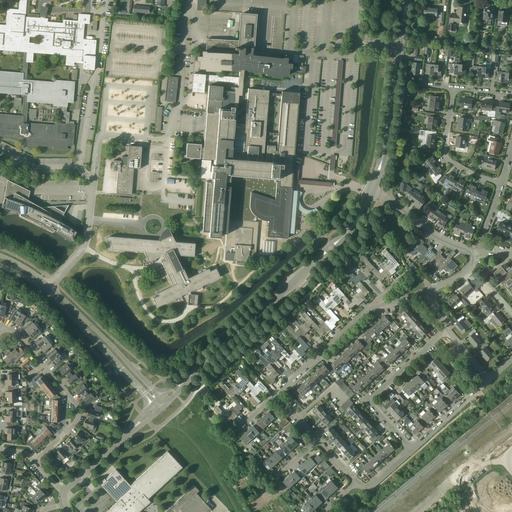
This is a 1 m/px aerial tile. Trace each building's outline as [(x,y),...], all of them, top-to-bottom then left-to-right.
[(20,0),(19,11),(8,10),(7,26),(0,25),(0,49),(25,52),(23,74),(0,72),(0,135),(27,137),(27,144),(53,146),(53,148),(67,149),(67,145),(72,146),(74,125),(74,122),(69,121),(70,113),(66,113),(67,103),(72,103),(74,83),(55,81),(55,84),(25,81),(27,62),(31,62),(31,55),(31,52),(67,55),(66,65),(73,65),(73,62),(83,62),(82,69),(94,70),(95,57),(94,56),(95,41),(82,40),(83,23),(89,23),(89,16),(78,15),(78,22),(63,21),(63,24),(47,23),(47,20),(37,19),(37,15),(27,15),(28,0),(20,0)] [(197,0),(196,11),(205,12),(206,0),(197,0)] [(149,13),(149,6),(133,5),(133,13),(149,13)] [(467,13),(467,8),(458,7),(457,16),(449,15),(449,21),(448,31),(455,32),(456,25),(453,24),(453,22),(457,22),(457,23),(465,24),(466,13),(467,13)] [(239,83),(238,87),(235,87),(235,88),(222,87),(209,86),(207,112),(206,112),(204,147),(202,147),(201,147),(201,146),(201,145),(194,144),(187,143),(185,158),(200,159),(200,158),(203,158),(202,164),(202,169),(201,169),(200,173),(200,178),(205,178),(209,178),(210,178),(213,178),(213,182),(206,181),(202,231),(209,232),(209,236),(220,237),(221,233),(227,233),(225,253),(225,260),(234,260),(248,262),(249,255),(252,255),(256,256),(259,221),(252,221),(253,220),(254,220),(255,221),(256,220),(256,219),(256,218),(255,217),(255,216),(258,218),(262,220),(265,221),(268,221),(267,237),(284,238),(288,238),(290,211),(291,210),(293,210),(293,208),(293,207),(292,206),(291,205),(292,187),(293,178),(298,179),(298,171),(299,165),(294,165),(297,132),(300,92),(282,91),(282,93),(269,92),(269,90),(262,89),(255,89),(248,89),(247,107),(245,125),(236,124),(237,110),(239,96),(242,96),(242,92),(242,88),(243,88),(244,77),(244,69),(248,69),(248,71),(267,73),(267,75),(281,76),(281,75),(288,75),(288,70),(297,71),(305,72),(306,67),(301,67),(301,66),(296,65),(292,64),(287,64),(287,58),(284,58),(284,59),(261,56),(253,55),(256,22),(256,15),(252,15),(251,15),(252,9),(251,10),(249,10),(249,8),(249,11),(248,14),(242,14),(241,14),(240,27),(239,41),(208,39),(207,52),(203,52),(202,57),(198,56),(197,60),(200,61),(199,68),(206,68),(206,70),(220,71),(220,69),(240,70),(239,78),(194,74),(192,92),(193,92),(204,93),(205,87),(205,81),(221,82),(237,83),(239,83)] [(440,26),(443,26),(443,23),(444,14),(437,13),(437,10),(425,9),(424,16),(440,17),(439,23),(440,23),(440,26)] [(492,27),(493,19),(492,19),(493,10),(484,10),(484,17),(482,17),(482,20),(486,20),(486,26),(492,27)] [(499,11),(498,25),(507,26),(508,12),(499,11)] [(459,59),(455,58),(454,64),(451,64),(450,73),(458,74),(459,65),(459,59)] [(411,74),(419,75),(420,64),(412,63),(412,68),(411,74)] [(426,73),(434,74),(435,65),(427,64),(426,73)] [(437,76),(441,77),(442,67),(438,67),(438,66),(435,65),(434,74),(437,75),(437,76)] [(462,66),(463,65),(459,65),(458,74),(462,74),(461,76),(465,76),(466,67),(462,66)] [(473,75),(481,76),(482,67),(474,66),(473,75)] [(486,69),(486,67),(482,67),(481,76),(485,77),(485,78),(489,78),(490,69),(486,69)] [(498,72),(497,81),(504,82),(505,73),(506,67),(502,67),(501,72),(498,72)] [(178,78),(168,77),(166,101),(175,102),(178,78)] [(439,104),(440,104),(441,98),(430,96),(428,110),(438,112),(439,104)] [(462,99),(461,107),(469,108),(468,111),(474,111),(475,105),(471,104),(472,100),(462,99)] [(481,110),(491,111),(492,103),(482,101),(481,110)] [(496,114),(500,114),(500,112),(508,113),(509,104),(499,103),(499,107),(495,107),(495,113),(494,117),(495,117),(496,114)] [(482,121),(482,120),(483,116),(475,116),(474,120),(480,121),(479,121),(479,124),(480,125),(482,121)] [(436,125),(437,125),(438,118),(429,117),(427,128),(435,129),(436,125)] [(467,122),(470,123),(471,119),(459,118),(458,130),(466,131),(467,122)] [(494,133),(502,135),(505,123),(494,121),(493,125),(496,126),(494,133)] [(434,148),(436,136),(431,136),(432,132),(420,130),(419,136),(423,137),(427,137),(425,147),(434,148)] [(499,147),(500,148),(501,143),(497,142),(498,138),(491,136),(490,141),(492,141),(489,153),(497,155),(499,147)] [(465,142),(466,142),(467,138),(457,137),(455,147),(464,148),(465,142)] [(129,146),(127,161),(113,160),(113,171),(118,171),(116,193),(131,195),(134,168),(140,169),(142,147),(129,146)] [(482,154),(481,158),(485,159),(482,167),(494,170),(496,162),(492,161),(493,157),(482,154)] [(427,164),(424,166),(427,171),(434,166),(433,164),(436,162),(433,156),(425,161),(427,164)] [(439,166),(436,168),(434,166),(427,171),(430,175),(433,173),(435,176),(443,171),(439,166)] [(448,183),(446,186),(451,189),(455,182),(453,180),(455,176),(449,173),(445,181),(448,183)] [(459,179),(457,183),(455,182),(451,189),(456,191),(457,189),(461,190),(465,182),(459,179)] [(66,237),(71,240),(76,232),(73,230),(71,228),(66,226),(63,223),(59,221),(69,205),(38,207),(38,204),(39,204),(38,204),(37,204),(36,204),(35,204),(28,200),(30,191),(7,180),(4,197),(1,207),(6,208),(10,210),(18,209),(18,212),(20,212),(20,214),(20,216),(23,217),(27,219),(31,221),(35,222),(37,224),(41,226),(45,227),(48,229),(53,232),(54,230),(58,233),(62,235),(66,237)] [(477,187),(471,185),(469,190),(466,189),(463,197),(465,197),(466,197),(467,197),(468,195),(467,194),(468,193),(471,195),(470,198),(475,200),(478,192),(475,191),(477,187)] [(482,189),(480,193),(478,192),(475,200),(480,202),(481,198),(485,200),(488,191),(482,189)] [(410,202),(412,199),(414,200),(419,194),(415,190),(412,193),(410,191),(404,198),(410,202)] [(421,200),(423,197),(419,194),(414,200),(417,202),(414,205),(419,209),(424,202),(421,200)] [(432,221),(435,217),(437,219),(442,212),(437,209),(435,212),(436,210),(436,208),(436,207),(434,206),(432,206),(431,206),(430,208),(432,210),(427,217),(432,221)] [(444,218),(446,215),(442,212),(437,219),(439,221),(437,224),(442,228),(447,220),(444,218)] [(459,236),(461,232),(463,233),(466,225),(465,224),(466,222),(462,220),(461,223),(460,226),(456,225),(453,233),(459,236)] [(464,237),(470,240),(475,228),(471,227),(470,226),(471,223),(468,222),(467,225),(466,225),(463,233),(466,233),(464,237)] [(496,231),(502,234),(506,225),(500,222),(496,231)] [(506,225),(502,234),(507,237),(511,228),(506,225)] [(194,257),(195,244),(175,242),(168,227),(167,228),(171,235),(158,241),(109,237),(105,238),(109,245),(111,246),(111,250),(144,253),(148,261),(166,253),(169,258),(161,262),(172,286),(157,293),(158,296),(152,298),(156,307),(174,299),(175,300),(184,296),(185,298),(188,298),(187,305),(197,306),(197,295),(190,295),(190,293),(202,287),(202,286),(220,277),(215,269),(209,271),(208,269),(187,279),(176,255),(194,257)] [(416,252),(419,252),(422,255),(427,249),(423,245),(425,242),(422,240),(419,243),(417,241),(413,245),(415,247),(410,253),(413,256),(416,252)] [(425,258),(428,257),(430,260),(436,254),(431,250),(433,248),(431,245),(427,249),(422,255),(418,258),(422,261),(425,258)] [(399,265),(385,249),(382,253),(390,261),(386,264),(384,262),(382,264),(392,275),(396,271),(394,269),(399,265)] [(434,263),(437,262),(440,265),(445,259),(440,255),(442,252),(440,250),(436,254),(430,260),(428,263),(431,266),(434,263)] [(440,265),(437,267),(441,270),(443,268),(447,272),(448,270),(451,273),(453,270),(458,266),(455,263),(450,259),(452,257),(450,254),(445,259),(440,265)] [(360,270),(361,272),(367,278),(371,274),(369,272),(371,271),(375,268),(364,257),(361,260),(367,266),(363,269),(362,268),(360,270)] [(392,275),(382,264),(379,266),(383,271),(380,274),(375,268),(371,271),(381,282),(386,277),(388,279),(392,275)] [(511,265),(510,268),(508,266),(505,269),(502,266),(492,274),(501,284),(504,281),(507,284),(504,286),(507,289),(511,285),(511,265)] [(346,273),(356,285),(360,281),(361,280),(363,281),(367,278),(361,272),(360,270),(357,272),(359,274),(355,277),(350,270),(346,273)] [(475,279),(471,282),(474,285),(477,289),(481,286),(475,279)] [(350,289),(353,293),(362,302),(366,299),(364,297),(370,292),(360,281),(356,285),(359,288),(356,291),(352,287),(350,289)] [(332,282),(329,285),(331,287),(337,293),(333,296),(332,295),(330,297),(337,305),(341,302),(339,300),(341,298),(345,295),(335,284),(334,284),(332,282)] [(460,291),(465,297),(474,290),(476,292),(478,290),(477,289),(474,285),(471,287),(469,284),(460,291)] [(358,306),(362,302),(353,293),(355,295),(352,297),(354,298),(350,301),(345,295),(341,298),(351,309),(356,305),(358,306)] [(456,295),(447,302),(452,308),(461,301),(466,307),(468,305),(465,302),(461,296),(458,298),(456,295)] [(320,297),(316,301),(326,312),(330,309),(331,307),(333,309),(337,305),(330,297),(328,299),(329,301),(325,304),(320,297)] [(487,316),(491,312),(489,310),(493,307),(486,299),(483,302),(480,299),(475,304),(477,306),(480,304),(486,311),(485,312),(485,314),(487,316)] [(7,307),(1,306),(0,308),(0,315),(3,316),(2,318),(6,319),(8,306),(7,307)] [(403,315),(406,318),(411,313),(410,311),(411,311),(408,308),(407,308),(406,309),(404,307),(397,314),(400,317),(403,315)] [(11,314),(8,319),(10,321),(11,319),(15,322),(22,311),(17,308),(16,311),(15,311),(14,310),(13,310),(11,314)] [(325,322),(328,325),(332,330),(336,326),(334,324),(340,320),(330,309),(326,312),(332,318),(328,321),(327,320),(325,322)] [(22,311),(15,322),(19,324),(18,325),(21,327),(24,322),(26,323),(30,318),(27,316),(26,317),(25,316),(26,314),(26,313),(22,311)] [(303,324),(302,323),(300,325),(307,332),(311,329),(309,327),(311,325),(314,322),(305,311),(301,314),(307,321),(303,324)] [(404,325),(405,327),(416,316),(414,314),(413,314),(411,313),(406,318),(408,321),(404,325)] [(490,320),(497,328),(499,326),(505,321),(498,313),(495,315),(493,313),(482,323),(484,325),(490,320)] [(463,333),(469,328),(462,320),(464,318),(462,315),(457,320),(459,322),(456,325),(463,333)] [(382,319),(381,320),(386,326),(389,324),(391,326),(395,323),(391,318),(389,320),(385,316),(385,317),(384,316),(381,318),(382,319)] [(405,327),(407,328),(409,327),(411,324),(414,327),(420,321),(418,320),(419,320),(416,316),(405,327)] [(320,328),(314,322),(311,325),(321,336),(326,332),(328,333),(332,330),(328,325),(325,322),(322,319),(320,321),(322,324),(324,325),(320,328)] [(376,325),(382,330),(384,328),(387,330),(388,329),(386,326),(381,320),(381,321),(380,320),(377,322),(378,323),(376,325)] [(26,330),(29,334),(38,326),(36,327),(32,322),(33,322),(32,321),(23,329),(25,331),(26,330)] [(290,325),(286,328),(296,339),(300,336),(301,334),(303,336),(307,332),(300,325),(296,321),(293,324),(295,326),(296,325),(297,327),(298,328),(295,331),(294,330),(290,325)] [(414,332),(415,334),(424,325),(422,323),(421,323),(420,321),(414,327),(416,330),(414,332)] [(374,325),(371,328),(380,337),(381,336),(379,333),(382,330),(376,325),(375,326),(374,325)] [(424,325),(415,334),(417,335),(420,338),(422,336),(428,331),(426,329),(427,328),(424,325)] [(41,332),(41,333),(40,332),(41,330),(42,329),(39,326),(38,326),(29,334),(32,337),(30,338),(32,341),(42,333),(41,332)] [(378,339),(380,337),(371,328),(368,331),(369,331),(367,333),(373,339),(376,336),(378,339)] [(474,329),(468,334),(470,336),(468,339),(475,347),(481,342),(474,334),(476,332),(474,329)] [(365,333),(362,336),(363,337),(366,341),(364,343),(368,347),(372,344),(370,341),(373,339),(367,333),(366,334),(365,333)] [(402,338),(404,340),(401,343),(407,349),(408,348),(409,348),(411,346),(411,345),(408,341),(410,339),(405,334),(402,338)] [(34,343),(36,345),(37,344),(40,347),(50,339),(47,335),(44,337),(40,341),(39,339),(34,343)] [(297,347),(295,349),(302,357),(306,354),(304,352),(310,347),(300,336),(296,339),(300,344),(297,347)] [(407,349),(401,343),(397,338),(395,339),(397,342),(400,344),(397,347),(402,353),(404,352),(407,350),(407,349)] [(52,342),(50,339),(40,347),(43,351),(42,352),(44,355),(49,351),(47,349),(51,345),(50,344),(52,342)] [(281,356),(279,354),(281,353),(284,350),(274,339),(271,342),(277,348),(273,351),(272,350),(270,352),(277,360),(281,356)] [(355,344),(354,345),(359,351),(362,348),(365,351),(368,347),(364,343),(362,344),(359,341),(358,341),(358,340),(355,343),(355,344)] [(487,361),(493,356),(486,347),(488,345),(486,343),(481,347),(483,350),(480,352),(487,361)] [(357,357),(359,356),(357,353),(359,351),(354,345),(352,346),(349,348),(357,357)] [(401,355),(401,354),(402,353),(397,347),(394,350),(390,345),(389,345),(388,346),(398,358),(401,355)] [(388,346),(386,348),(388,350),(391,353),(388,355),(393,361),(395,360),(398,358),(388,346)] [(15,349),(11,353),(16,358),(15,358),(17,360),(25,354),(20,347),(16,350),(15,349)] [(47,359),(49,358),(52,361),(59,355),(55,350),(55,349),(55,348),(45,356),(47,359)] [(345,353),(350,359),(353,356),(356,359),(357,357),(349,348),(346,351),(347,352),(345,353)] [(296,359),(298,361),(302,357),(295,349),(292,351),(294,353),(290,356),(284,350),(281,353),(291,364),(296,359)] [(258,350),(254,353),(256,356),(266,366),(269,363),(270,364),(272,363),(273,364),(277,360),(270,352),(268,350),(266,352),(266,353),(269,356),(265,359),(263,356),(260,353),(260,352),(258,350)] [(7,357),(4,360),(6,363),(10,367),(13,364),(14,365),(17,360),(15,358),(16,358),(11,353),(9,351),(5,354),(7,357)] [(348,365),(350,364),(348,361),(350,359),(345,353),(344,354),(343,354),(340,356),(348,365)] [(64,360),(63,359),(64,358),(64,357),(62,354),(61,354),(59,355),(52,361),(55,365),(53,366),(55,368),(65,360),(64,360)] [(377,356),(377,357),(383,363),(385,362),(389,365),(390,366),(392,363),(393,361),(388,355),(385,358),(383,355),(381,357),(379,355),(377,356)] [(336,361),(342,367),(345,364),(347,367),(348,365),(340,356),(337,359),(338,360),(336,361)] [(375,362),(378,365),(375,367),(380,373),(381,372),(382,373),(385,370),(384,369),(381,365),(383,363),(377,357),(376,358),(378,360),(375,362)] [(428,366),(432,369),(433,368),(439,362),(438,361),(438,360),(436,358),(429,364),(428,366)] [(63,376),(65,375),(66,377),(72,372),(71,370),(71,369),(68,367),(71,365),(68,361),(62,366),(64,367),(59,371),(63,376)] [(331,364),(332,365),(330,367),(334,372),(337,376),(340,374),(337,371),(342,367),(336,361),(335,363),(334,362),(331,364)] [(439,362),(433,368),(433,369),(433,370),(435,372),(436,372),(443,365),(441,363),(441,364),(439,362)] [(274,379),(279,375),(270,364),(269,363),(266,366),(271,373),(268,376),(267,374),(264,377),(272,385),(276,381),(274,379)] [(321,367),(321,368),(320,369),(325,375),(328,373),(330,375),(334,372),(330,367),(328,369),(324,365),(323,365),(321,367)] [(436,372),(435,373),(438,377),(446,370),(445,368),(443,365),(436,372)] [(366,375),(371,381),(373,380),(373,381),(376,378),(368,369),(366,367),(365,368),(369,373),(366,375)] [(378,375),(380,373),(375,367),(372,370),(369,367),(368,369),(376,378),(379,375),(378,375)] [(237,382),(235,384),(242,391),(246,388),(245,386),(246,385),(250,381),(240,370),(239,369),(235,372),(236,373),(240,377),(236,381),(237,382)] [(318,371),(317,370),(315,373),(323,382),(325,380),(322,378),(325,375),(320,369),(318,371)] [(444,383),(448,378),(446,376),(450,373),(448,371),(446,370),(438,377),(444,383)] [(7,380),(15,380),(17,380),(17,371),(15,371),(15,374),(7,374),(7,380)] [(67,381),(71,385),(76,382),(77,383),(82,378),(79,375),(77,377),(75,374),(74,374),(72,372),(66,377),(68,379),(67,381)] [(359,377),(367,386),(370,383),(371,381),(366,375),(363,378),(361,375),(358,372),(356,374),(359,377)] [(312,376),(311,377),(316,383),(319,381),(322,383),(323,382),(315,373),(312,375),(312,376)] [(416,378),(414,379),(421,387),(422,387),(425,383),(427,381),(428,381),(423,376),(421,379),(417,375),(415,377),(416,378)] [(38,376),(31,382),(33,384),(36,382),(39,386),(46,381),(42,376),(40,379),(38,376)] [(309,379),(309,378),(306,381),(314,390),(316,389),(313,386),(316,383),(311,377),(309,379)] [(357,384),(362,390),(364,388),(364,389),(367,386),(359,377),(357,378),(360,381),(357,384)] [(413,380),(412,380),(410,382),(416,389),(418,390),(422,387),(421,387),(414,379),(413,380)] [(80,394),(82,396),(88,391),(86,389),(87,389),(84,386),(87,384),(84,380),(78,385),(80,386),(75,390),(79,395),(80,394)] [(47,382),(46,381),(39,386),(43,390),(50,384),(48,381),(47,382)] [(250,381),(246,385),(256,396),(262,391),(263,393),(267,389),(260,381),(257,383),(254,386),(250,381)] [(303,383),(304,384),(302,386),(307,391),(310,389),(313,391),(314,390),(306,381),(303,383)] [(408,384),(407,386),(413,392),(416,389),(410,382),(408,384)] [(352,383),(348,387),(350,390),(352,392),(354,394),(355,395),(357,393),(358,394),(358,393),(359,394),(361,392),(361,391),(362,390),(357,384),(354,386),(352,383)] [(43,390),(40,393),(42,395),(44,392),(46,394),(53,389),(52,388),(53,387),(50,384),(43,390)] [(221,387),(231,398),(235,395),(237,393),(238,395),(242,391),(235,384),(233,386),(234,387),(230,390),(225,384),(221,387)] [(453,387),(450,390),(455,397),(457,396),(460,394),(458,392),(460,390),(455,384),(452,386),(453,387)] [(303,400),(307,397),(304,394),(307,391),(302,386),(300,387),(300,386),(297,389),(298,390),(297,390),(298,391),(296,393),(303,400)] [(410,397),(414,394),(413,392),(407,386),(405,387),(402,389),(406,392),(403,395),(408,399),(410,397)] [(56,393),(53,389),(46,394),(49,398),(49,399),(56,398),(54,395),(56,393)] [(445,393),(442,395),(447,399),(449,397),(452,401),(454,399),(455,397),(450,390),(448,389),(445,393)] [(83,400),(87,405),(92,401),(93,402),(98,398),(95,394),(93,396),(91,393),(90,393),(88,391),(82,396),(84,398),(83,400)] [(406,399),(400,393),(397,396),(402,402),(406,399)] [(233,408),(232,406),(230,408),(237,416),(241,413),(239,411),(245,406),(235,395),(231,398),(237,404),(233,408)] [(440,397),(436,400),(437,402),(443,408),(445,407),(448,405),(444,402),(447,399),(442,395),(440,397)] [(49,399),(49,400),(49,401),(49,404),(49,405),(52,406),(60,406),(60,400),(58,400),(58,397),(56,398),(49,399)] [(390,406),(387,409),(391,413),(400,405),(396,401),(395,402),(392,399),(389,402),(390,402),(388,404),(390,406)] [(316,413),(318,415),(324,410),(321,407),(324,404),(320,401),(316,405),(317,407),(314,410),(314,411),(313,411),(316,414),(316,413)] [(429,404),(430,406),(434,410),(437,408),(440,412),(442,410),(443,408),(437,402),(434,405),(431,402),(429,404)] [(350,413),(353,416),(359,411),(357,409),(358,408),(355,406),(353,403),(351,405),(349,407),(346,409),(344,411),(344,412),(347,416),(350,413)] [(87,415),(88,416),(88,418),(95,421),(96,418),(97,414),(100,415),(102,411),(103,408),(95,405),(94,409),(95,409),(94,411),(89,409),(87,415)] [(231,418),(233,420),(237,416),(230,408),(228,410),(229,412),(225,415),(218,406),(214,410),(226,423),(231,418)] [(429,409),(425,413),(431,419),(433,418),(436,416),(432,412),(434,410),(430,406),(428,408),(429,409)] [(321,418),(322,419),(328,414),(325,411),(328,409),(326,407),(324,410),(318,415),(317,415),(320,418),(321,418)] [(397,407),(391,413),(392,415),(393,415),(394,416),(401,410),(399,409),(397,407)] [(271,410),(265,415),(271,422),(275,418),(277,416),(271,410)] [(401,410),(394,416),(396,418),(395,418),(397,420),(401,417),(403,420),(408,415),(406,413),(404,414),(401,410)] [(355,419),(353,422),(354,423),(363,414),(361,412),(360,412),(359,411),(353,416),(355,419)] [(422,416),(421,415),(418,417),(422,422),(425,420),(428,423),(430,421),(431,419),(425,413),(422,416)] [(326,424),(328,426),(332,422),(336,418),(333,415),(330,417),(328,414),(322,419),(323,421),(322,421),(325,424),(326,424)] [(354,423),(356,425),(358,422),(361,425),(367,419),(365,418),(366,417),(363,414),(354,423)] [(265,415),(262,419),(267,425),(269,427),(272,423),(271,422),(265,415)] [(422,422),(418,417),(416,419),(417,420),(413,424),(419,430),(421,429),(423,427),(420,424),(422,422)] [(85,421),(83,427),(88,429),(88,430),(95,432),(96,428),(98,422),(95,421),(88,418),(87,421),(85,421)] [(262,419),(258,422),(256,424),(263,432),(265,430),(264,428),(267,425),(262,419)] [(367,419),(361,425),(364,428),(361,430),(362,432),(371,423),(369,421),(368,421),(367,419)] [(325,433),(328,436),(328,435),(330,437),(336,431),(333,428),(335,426),(332,422),(328,426),(327,427),(329,429),(326,432),(325,433)] [(59,429),(54,423),(51,423),(50,424),(57,432),(59,429)] [(374,427),(374,426),(371,423),(362,432),(364,433),(366,431),(369,434),(375,428),(374,427)] [(256,424),(254,426),(250,429),(256,436),(259,433),(260,434),(263,432),(256,424)] [(406,428),(410,433),(412,431),(416,434),(418,432),(417,432),(419,430),(413,424),(409,427),(408,426),(406,428)] [(42,431),(45,434),(48,438),(52,434),(47,428),(42,431)] [(378,434),(379,433),(380,432),(377,429),(376,430),(375,428),(369,434),(372,437),(369,439),(372,443),(380,436),(378,434)] [(250,429),(246,433),(253,441),(257,437),(256,436),(250,429)] [(38,435),(41,438),(45,442),(48,439),(47,439),(48,438),(45,434),(42,431),(38,435)] [(75,435),(76,437),(74,439),(79,444),(81,442),(82,443),(84,440),(86,442),(90,439),(85,434),(84,435),(80,431),(75,435)] [(330,439),(333,442),(342,434),(341,432),(338,434),(336,431),(330,437),(331,438),(330,439)] [(246,433),(242,436),(242,437),(240,439),(246,446),(249,444),(253,441),(246,433)] [(14,443),(17,443),(17,434),(15,434),(7,434),(7,439),(14,440),(14,443)] [(337,444),(338,446),(344,440),(341,437),(344,435),(342,434),(333,442),(336,445),(337,444)] [(45,442),(41,438),(38,435),(34,439),(40,445),(41,444),(42,445),(45,442)] [(26,443),(26,445),(29,446),(32,449),(34,446),(36,449),(40,445),(34,439),(33,437),(29,441),(26,443)] [(292,437),(288,441),(294,447),(298,444),(292,437)] [(346,443),(344,440),(338,446),(339,447),(339,448),(341,451),(350,442),(353,440),(351,437),(346,441),(347,442),(346,443)] [(73,454),(76,451),(74,449),(77,447),(77,446),(79,444),(74,439),(72,441),(70,439),(66,444),(70,448),(68,449),(73,454)] [(386,442),(388,445),(385,447),(390,453),(392,452),(393,453),(395,450),(395,449),(387,440),(386,442)] [(285,444),(290,451),(294,447),(288,441),(285,444)] [(350,442),(341,451),(344,454),(345,453),(346,454),(352,449),(354,447),(352,444),(350,442)] [(277,448),(285,456),(287,454),(290,451),(285,444),(284,444),(283,443),(277,448)] [(380,447),(378,449),(387,458),(390,455),(389,454),(390,453),(385,447),(382,450),(380,447)] [(71,456),(67,451),(65,452),(61,448),(56,452),(58,453),(56,455),(61,461),(63,459),(66,457),(68,459),(71,456)] [(276,452),(273,455),(279,462),(285,456),(277,448),(275,450),(276,452)] [(354,452),(352,449),(346,454),(347,456),(347,457),(349,459),(350,459),(351,458),(353,460),(361,454),(357,450),(354,452)] [(377,450),(379,453),(376,455),(381,461),(383,460),(384,461),(387,458),(378,449),(377,450)] [(196,494),(198,491),(193,486),(164,511),(140,511),(150,502),(148,499),(182,467),(167,451),(130,485),(116,469),(105,479),(104,478),(101,481),(103,483),(101,486),(116,503),(106,511),(207,511),(210,509),(213,507),(208,501),(205,504),(196,494)] [(52,456),(47,460),(51,465),(50,466),(55,471),(58,468),(56,466),(59,463),(61,461),(56,455),(53,457),(52,456)] [(273,455),(269,459),(275,465),(279,462),(273,455)] [(310,457),(306,461),(312,467),(314,469),(317,465),(323,460),(318,455),(313,460),(310,457)] [(371,455),(369,457),(378,466),(381,463),(380,463),(381,461),(376,455),(373,458),(371,455)] [(263,464),(268,470),(271,468),(275,465),(269,459),(268,457),(264,461),(265,462),(263,464)] [(375,469),(378,466),(369,457),(368,458),(370,461),(367,463),(373,469),(374,468),(375,469)] [(2,464),(1,466),(2,466),(2,468),(10,469),(14,470),(14,467),(14,464),(15,462),(8,460),(7,463),(2,462),(2,464)] [(503,511),(495,491),(510,479),(510,478),(511,476),(511,460),(478,488),(486,511),(503,511)] [(306,461),(303,464),(309,471),(312,467),(306,461)] [(373,469),(367,463),(364,466),(362,464),(358,467),(366,475),(368,473),(369,474),(372,471),(371,471),(373,469)] [(299,468),(297,470),(304,477),(307,474),(310,472),(309,471),(303,464),(299,468)] [(297,470),(295,472),(291,475),(297,482),(298,483),(302,480),(303,481),(306,479),(304,477),(297,470)] [(478,473),(474,477),(476,479),(483,473),(481,471),(479,473),(478,473)] [(297,482),(291,475),(287,478),(293,485),(297,482)] [(0,483),(10,486),(11,481),(9,480),(8,480),(5,479),(0,478),(0,483)] [(289,489),(293,485),(287,478),(283,482),(289,489)] [(331,480),(327,484),(328,485),(331,488),(334,492),(338,488),(340,486),(333,478),(331,480)] [(0,489),(2,490),(6,491),(7,491),(9,491),(10,486),(0,483),(0,489)] [(40,489),(36,493),(43,501),(47,497),(44,494),(47,492),(45,491),(39,484),(37,486),(40,489)] [(328,485),(325,488),(324,488),(330,495),(334,492),(331,488),(328,485)] [(320,489),(317,492),(322,497),(324,499),(325,497),(327,499),(329,497),(330,495),(324,488),(323,487),(320,489)] [(313,499),(319,506),(321,504),(321,505),(323,503),(320,499),(322,497),(317,492),(311,498),(313,499)] [(29,493),(27,496),(28,498),(33,502),(35,500),(39,504),(43,501),(36,493),(34,495),(29,493)] [(308,494),(305,497),(307,498),(306,499),(307,501),(315,509),(319,506),(313,499),(311,498),(308,494)] [(303,507),(306,511),(310,511),(311,511),(315,509),(307,501),(304,505),(305,506),(303,507)] [(23,502),(20,507),(23,508),(21,511),(24,511),(32,511),(33,510),(28,507),(29,504),(23,502)]
